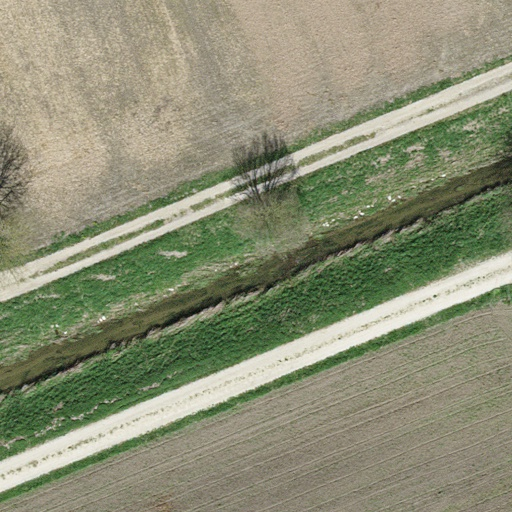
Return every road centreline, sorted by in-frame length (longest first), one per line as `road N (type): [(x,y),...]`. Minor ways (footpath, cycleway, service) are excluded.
road 1 (track): [(0,295),(511,82)]
road 2 (track): [(511,258),(0,470)]
